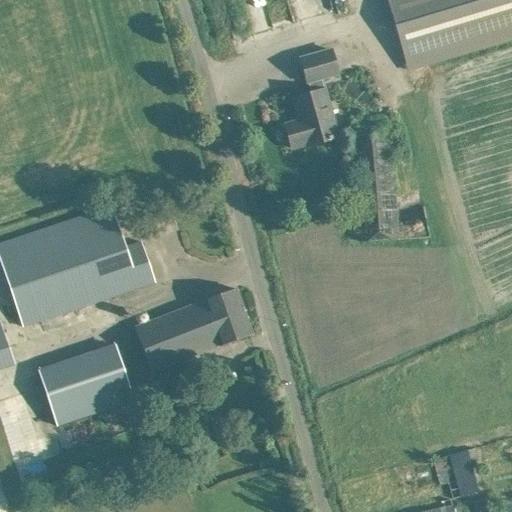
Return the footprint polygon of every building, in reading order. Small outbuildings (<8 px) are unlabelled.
[(511,41),(511,0),(384,0),(408,72),(511,41)] [(299,121),(284,125),(291,149),(305,145),(306,147),(337,138),(321,79),(337,74),(330,50),(300,59),(306,83),(307,83),(310,93),(293,98),(299,121)] [(356,131),(352,131),(359,241),(397,238),(389,128),(395,127),(394,119),(355,121),(356,131)] [(0,262),(22,327),(154,282),(141,241),(125,247),(111,206),(0,244),(0,262)] [(217,345),(218,346),(233,341),(252,335),(236,289),(217,296),(135,329),(151,371),(217,345)] [(0,370),(13,366),(0,320),(0,370)] [(37,370),(56,426),(134,401),(116,345),(37,370)] [(170,372),(158,376),(163,389),(174,384),(170,372)] [(10,415),(36,407),(29,384),(3,392),(10,415)] [(183,403),(173,407),(179,420),(189,416),(183,403)] [(478,460),(475,448),(433,459),(439,484),(448,482),(452,499),(478,491),(470,461),(478,460)] [(486,498),(472,502),(474,511),(486,511),(488,511),(486,498)]
